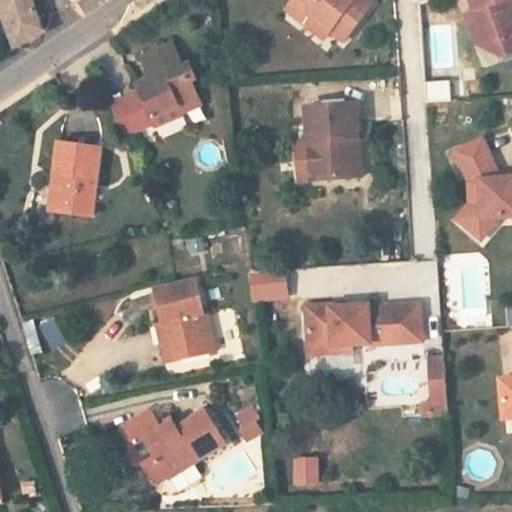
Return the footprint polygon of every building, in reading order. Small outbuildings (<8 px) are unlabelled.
[(57,26),(46,0),(2,0),(19,44),(55,29),(57,26)] [(313,19),(348,44),(377,6),(368,0),(358,0),(358,1),(357,0),(296,0),(288,11),(308,25),(313,19)] [(511,0),(474,0),(480,16),(471,19),(480,44),(487,41),(509,48),(511,47),(511,5),(511,4),(511,0)] [(511,60),(511,47),(509,48),(487,41),(480,44),(484,53),(508,62),(511,60)] [(182,107),(185,113),(204,105),(193,81),(198,79),(190,62),(184,65),(175,45),(145,58),(155,79),(140,86),(144,95),(114,108),(127,138),(158,124),(155,119),(182,107)] [(360,105),(312,107),(313,143),(320,142),(322,182),(357,181),(356,140),(361,140),(360,105)] [(186,116),(185,113),(182,107),(155,119),(158,124),(159,127),(186,116)] [(459,220),(473,233),(487,219),(501,218),(511,216),(511,172),(500,173),(483,139),(458,150),(471,179),(472,204),(459,220)] [(62,142),(55,175),(62,176),(55,213),(91,220),(104,151),(62,142)] [(487,219),(473,233),(482,240),(501,218),(487,219)] [(189,254),(206,251),(203,237),(186,240),(189,254)] [(159,290),(165,321),(169,320),(177,359),(218,351),(209,312),(205,313),(199,281),(159,290)] [(340,346),(423,338),(420,304),(374,308),(374,305),(334,308),(334,306),(310,308),(315,355),(340,353),(340,346)] [(168,361),(177,359),(169,320),(165,321),(160,322),(168,361)] [(450,411),(446,355),(429,356),(432,401),(424,401),(425,413),(450,411)] [(507,420),(511,419),(511,379),(503,381),(507,420)] [(242,430),(249,442),(264,432),(258,422),(262,419),(255,407),(240,416),(246,427),(242,430)] [(122,427),(134,447),(129,450),(128,455),(130,460),(133,464),(138,466),(143,462),(155,482),(168,475),(170,478),(186,469),(227,444),(207,412),(178,428),(174,421),(163,428),(151,409),(122,427)] [(186,469),(170,478),(173,484),(189,475),(186,469)]
